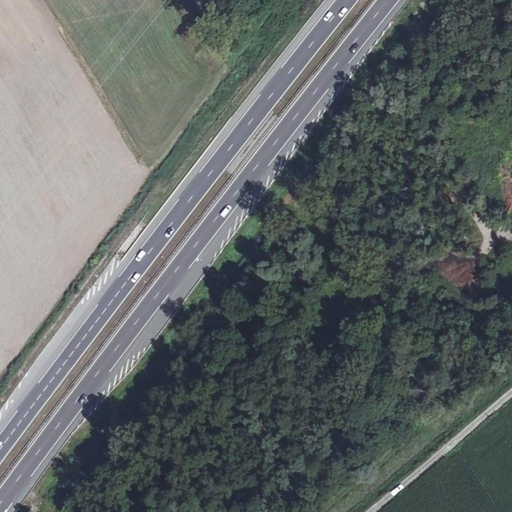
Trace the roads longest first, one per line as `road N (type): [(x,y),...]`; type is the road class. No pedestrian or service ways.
road 1 (motorway): [(0,503),(388,0)]
road 2 (motorway): [(347,0),(0,449)]
road 3 (unclassified): [(372,511),(511,392)]
